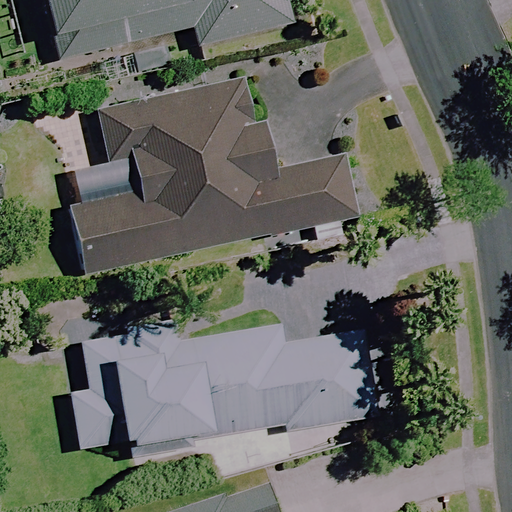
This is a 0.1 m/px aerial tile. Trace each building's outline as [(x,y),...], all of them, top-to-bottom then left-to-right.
[(27,0),(37,39),(167,8),(173,34),(181,32),(185,48),(282,25),(275,0),(27,0)] [(61,178),(97,170),(103,198),(56,209),(74,283),(121,273),(286,234),(352,219),(337,153),(270,168),(248,70),(83,109),(87,126),(51,134),(61,178)] [(117,328),(118,338),(71,344),(77,391),(55,394),(62,455),(284,428),(286,440),(368,430),(355,327),(285,335),(284,330),(174,343),(176,361),(159,363),(154,323),(117,328)] [(0,511),(5,511),(20,510),(12,471),(0,473),(0,511)] [(268,511),(258,483),(179,511),(268,511)]
